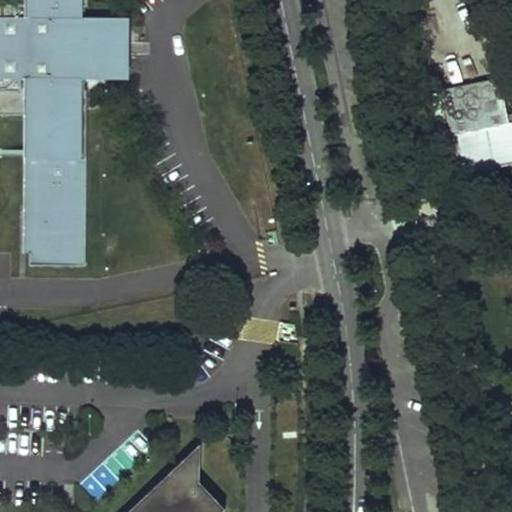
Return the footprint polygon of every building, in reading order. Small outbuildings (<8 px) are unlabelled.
[(88,7),(88,0),(31,0),(32,5),(0,4),(0,114),(30,115),(29,265),(86,266),(87,90),(85,90),(85,79),(103,79),(103,76),(103,54),(112,54),(112,43),(103,43),(104,21),(104,18),(86,18),(86,7),(88,7)] [(123,76),(124,21),(104,21),(103,43),(112,43),(112,54),(103,54),(103,76),(123,76)] [(450,134),(507,123),(499,83),(441,94),(441,92),(430,94),(439,137),(450,134)] [(511,121),(507,123),(450,134),(459,175),(511,163),(511,121)] [(200,482),(202,444),(129,511),(222,511),(226,509),(200,482)] [(98,501),(120,479),(101,461),(80,483),(98,501)]
